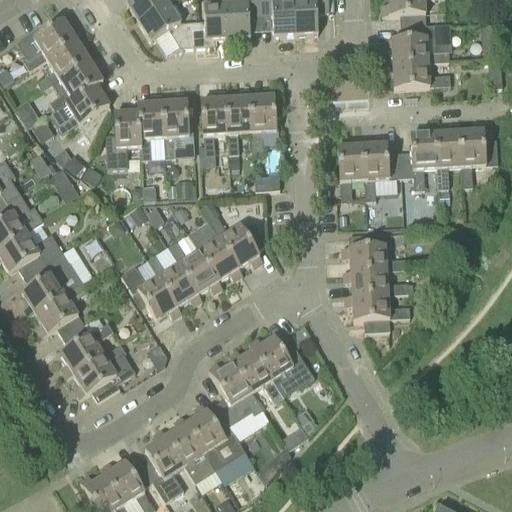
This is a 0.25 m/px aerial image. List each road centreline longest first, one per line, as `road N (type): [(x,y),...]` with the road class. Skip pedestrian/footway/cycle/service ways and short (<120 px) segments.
road 1 (residential): [(308,301),(273,303),(191,355),(171,399),(78,457),(0,334)]
road 2 (residential): [(295,72),(138,81),(85,0)]
road 3 (residential): [(308,301),(295,72)]
road 4 (residential): [(406,480),(308,301)]
road 5 (residential): [(295,72),(356,68),(352,0)]
